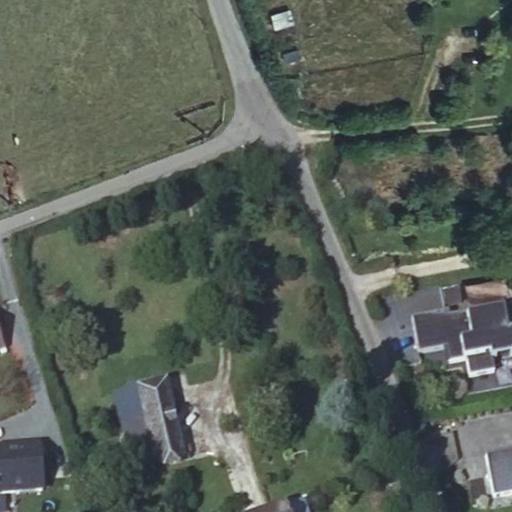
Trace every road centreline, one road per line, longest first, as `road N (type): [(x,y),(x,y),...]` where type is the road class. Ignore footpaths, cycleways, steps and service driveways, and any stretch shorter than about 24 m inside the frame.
road 1 (unclassified): [(447,511),(288,106)]
road 2 (unclassified): [(288,106),(0,224)]
road 3 (unknown): [(288,106),(324,146),(477,128)]
road 4 (unknown): [(361,292),(511,268)]
